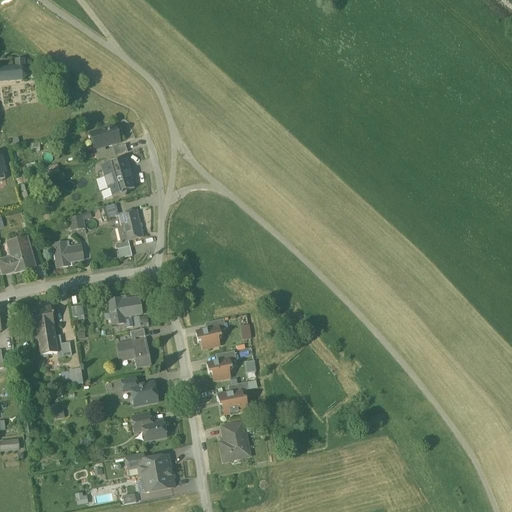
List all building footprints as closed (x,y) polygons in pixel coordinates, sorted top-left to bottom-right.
[(15,69),(0,70),(0,84),(22,83),(26,78),(24,61),(14,62),(15,69)] [(114,127),(90,134),(96,151),(105,148),(119,144),(114,127)] [(125,146),(112,150),(115,158),(128,154),(128,153),(127,153),(125,146)] [(106,152),(105,148),(96,151),(94,152),(97,163),(115,158),(112,150),(106,152)] [(127,160),(100,168),(108,192),(102,194),(104,201),(112,198),(112,199),(122,196),(123,194),(134,190),(131,179),(130,179),(129,175),(131,174),(127,160)] [(115,206),(105,209),(105,210),(107,217),(108,220),(119,217),(118,216),(115,206)] [(137,212),(118,216),(119,217),(122,229),(117,230),(121,244),(125,243),(128,243),(143,239),(137,212)] [(82,218),(69,220),(71,233),(84,231),(82,218)] [(27,239),(6,245),(6,246),(8,246),(13,261),(8,262),(11,275),(35,268),(27,239)] [(128,243),(125,243),(121,244),(116,245),(120,261),(132,258),(128,243)] [(67,250),(66,244),(53,246),(56,270),(69,268),(69,264),(83,262),(81,247),(67,250)] [(4,260),(0,261),(0,272),(1,278),(11,275),(8,262),(5,263),(4,260)] [(120,300),(108,301),(112,326),(124,324),(124,318),(141,315),(139,299),(121,302),(120,300)] [(50,308),(30,312),(32,330),(36,329),(53,326),(50,308)] [(223,322),(209,324),(210,331),(218,330),(219,333),(225,331),(223,322)] [(53,326),(36,329),(40,357),(56,355),(57,355),(55,339),(53,326)] [(241,327),(241,340),(250,339),(250,327),(241,327)] [(210,331),(196,334),(198,344),(200,343),(202,351),(219,348),(217,340),(220,339),(219,333),(218,330),(210,331)] [(144,331),(130,333),(131,340),(145,337),(144,331)] [(61,338),(55,339),(57,355),(56,355),(56,359),(64,358),(62,346),(61,338)] [(146,341),(116,346),(118,361),(134,358),(136,370),(151,368),(146,341)] [(69,344),(62,346),(64,358),(71,357),(69,344)] [(10,350),(0,351),(0,367),(0,368),(12,367),(10,350)] [(234,353),(220,356),(221,363),(229,362),(230,364),(236,363),(234,353)] [(221,363),(206,366),(208,376),(211,375),(213,383),(230,380),(228,372),(231,371),(230,364),(229,362),(221,363)] [(246,373),(254,374),(255,364),(247,364),(246,373)] [(62,381),(71,381),(71,386),(82,385),(81,370),(62,371),(62,381)] [(135,380),(121,383),(123,394),(131,392),(131,389),(137,388),(135,380)] [(137,388),(131,389),(131,392),(132,397),(131,397),(129,400),(130,404),(133,406),(134,406),(134,408),(157,404),(154,385),(137,388)] [(246,385),(231,388),(232,395),(241,393),(247,392),(246,385)] [(229,395),(217,398),(219,404),(221,404),(224,417),(241,413),(247,412),(245,402),(243,402),(241,393),(232,395),(231,388),(228,389),(229,395)] [(149,415),(132,419),(135,434),(143,433),(142,427),(151,425),(149,415)] [(151,425),(142,427),(143,433),(145,444),(166,440),(165,439),(166,439),(168,437),(167,433),(165,431),(164,432),(163,423),(151,425)] [(242,426),(233,428),(235,436),(223,438),(226,450),(221,451),(223,463),(248,459),(242,426)] [(233,428),(222,430),(223,438),(235,436),(233,428)] [(18,442),(0,444),(1,453),(19,451),(18,442)] [(143,456),(125,459),(127,471),(138,469),(137,464),(144,463),(143,456)] [(144,463),(137,464),(138,469),(140,479),(147,477),(150,494),(174,490),(168,458),(144,463)] [(75,496),(77,506),(87,504),(86,495),(75,496)]
